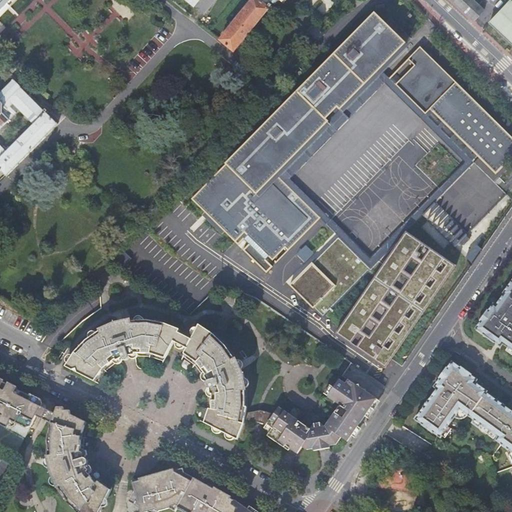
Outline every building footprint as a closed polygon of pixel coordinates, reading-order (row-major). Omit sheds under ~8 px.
[(182,0),(193,9),(200,0),(182,0)] [(267,8),(271,4),(266,0),(252,0),(219,41),(233,53),(269,10),(267,8)] [(452,0),(474,21),(484,11),(473,0),(452,0)] [(511,0),(510,0),(489,22),(511,43),(511,0)] [(0,16),(0,20),(5,27),(17,16),(10,8),(0,16)] [(288,250),(321,218),(278,175),(338,114),(409,44),(405,41),(403,43),(376,16),(192,199),(235,242),(245,232),(273,260),(286,248),(288,250)] [(489,176),(493,179),(511,160),(511,142),(420,50),(409,61),(416,68),(397,87),(426,116),(431,111),(492,173),(489,176)] [(0,92),(0,169),(6,176),(58,124),(46,112),(46,113),(20,88),(13,80),(0,92)] [(65,156),(52,146),(47,153),(59,163),(65,156)] [(422,227),(444,249),(450,243),(428,221),(422,227)] [(445,227),(463,245),(469,239),(452,221),(445,227)] [(335,334),(385,369),(456,267),(406,232),(372,269),(339,236),(290,285),(323,318),(367,274),(374,278),(335,334)] [(511,281),(509,284),(503,294),(504,295),(496,306),(493,304),(488,312),(481,321),(476,329),(485,336),(484,336),(493,343),(493,342),(500,347),(503,344),(508,349),(511,351),(511,281)] [(210,302),(211,304),(212,304),(214,304),(216,304),(217,303),(218,302),(218,300),(218,299),(217,297),(216,296),(214,296),(212,296),(211,297),(210,298),(209,299),(209,301),(210,302)] [(365,416),(376,399),(348,379),(345,384),(339,379),(334,387),(327,396),(340,405),(325,426),(324,426),(321,427),(315,428),(311,428),(310,429),(278,407),(274,414),(261,410),(245,414),(245,407),(247,405),(247,390),(245,390),(244,385),(245,383),(243,374),(239,365),(236,364),(235,359),(236,358),(227,345),(214,332),(213,334),(199,325),(191,340),(178,333),(180,329),(164,324),(165,322),(149,319),(131,319),(131,321),(126,322),(124,320),(115,322),(106,326),(104,329),(101,331),(99,329),(86,338),(73,351),(74,353),(65,366),(97,383),(106,370),(117,362),(116,359),(121,357),(123,360),(127,360),(128,359),(129,358),(129,355),(135,353),(135,356),(150,357),(163,361),(174,342),(187,348),(183,356),(194,365),(199,370),(204,376),(206,375),(208,381),(206,383),(206,386),(208,388),(211,388),(212,393),(209,394),(209,409),(204,423),(235,439),(241,423),(242,418),(245,419),(245,418),(266,424),(272,428),(270,432),(267,436),(288,450),(295,441),(300,445),(306,449),(313,448),(314,451),(321,449),(330,448),(329,445),(336,444),(341,437),(347,442),(351,435),(358,426),(361,421),(365,416)] [(60,360),(68,347),(66,345),(57,358),(60,360)] [(511,411),(504,406),(497,401),(496,401),(492,398),(487,394),(488,392),(475,383),(477,381),(471,376),(462,369),(461,369),(452,362),(447,370),(446,369),(443,374),(440,378),(440,379),(434,387),(437,389),(429,401),(423,408),(424,408),(418,416),(415,420),(423,426),(432,432),(441,438),(460,411),(474,421),(472,424),(479,428),(481,425),(498,438),(496,441),(502,445),(501,445),(508,450),(508,449),(511,452),(511,411)] [(57,488),(67,503),(76,511),(80,511),(98,511),(110,490),(99,482),(90,470),(87,471),(85,465),(87,463),(88,461),(88,460),(85,458),(83,458),(81,452),(84,452),(84,444),(84,437),(89,423),(57,407),(55,413),(41,406),(43,403),(42,399),(30,393),(29,395),(16,389),(17,387),(8,382),(7,384),(3,382),(4,380),(0,378),(0,424),(7,428),(11,420),(25,428),(31,426),(36,416),(49,422),(46,439),(47,456),(48,456),(50,461),(48,463),(50,473),(53,481),(56,482),(58,487),(57,488)] [(327,396),(334,387),(330,385),(324,394),(327,396)] [(367,418),(379,400),(376,399),(365,416),(367,418)] [(380,401),(379,400),(367,418),(368,419),(380,401)] [(25,437),(31,426),(25,428),(11,420),(7,428),(25,437)] [(353,437),(360,428),(358,426),(351,435),(353,437)] [(361,429),(360,428),(353,437),(355,438),(361,429)] [(0,490),(15,466),(2,459),(0,462),(0,490)] [(251,511),(247,509),(238,503),(230,498),(231,496),(215,487),(214,489),(193,476),(179,469),(174,471),(174,469),(159,473),(159,475),(149,478),(149,476),(132,481),(135,490),(128,502),(139,508),(140,511),(146,511),(148,511),(158,511),(159,511),(170,508),(175,511),(178,507),(186,511),(251,511)]
